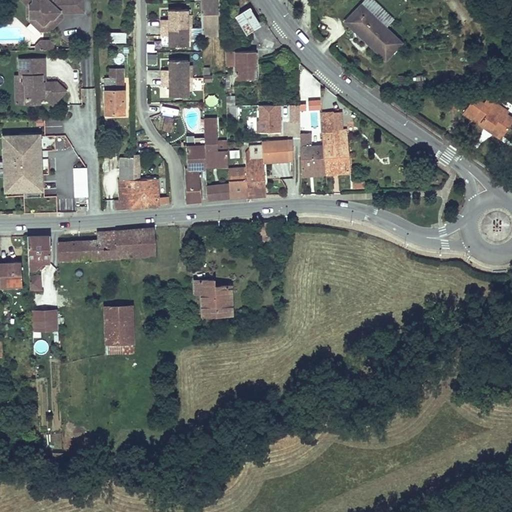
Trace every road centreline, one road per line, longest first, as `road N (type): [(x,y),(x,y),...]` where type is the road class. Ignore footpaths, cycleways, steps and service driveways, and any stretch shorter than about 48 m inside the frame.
road 1 (tertiary): [(269,0),(339,78),(492,198)]
road 2 (tertiary): [(179,214),(303,205),(348,210),(428,239),(470,237)]
road 3 (residential): [(140,0),(143,115),(174,165),(179,214)]
road 4 (tertiary): [(0,225),(179,214)]
